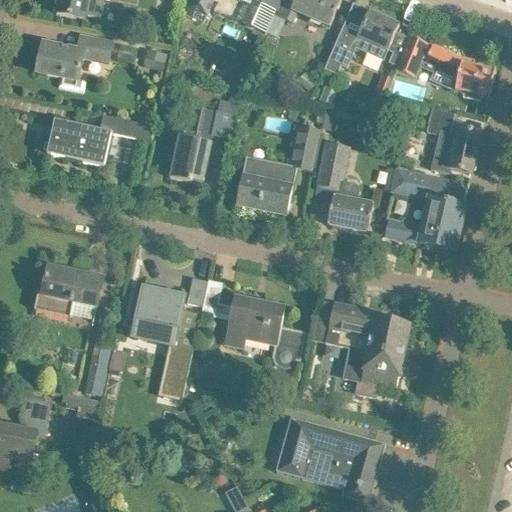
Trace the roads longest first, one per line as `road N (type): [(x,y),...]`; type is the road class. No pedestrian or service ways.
road 1 (residential): [(458,296),(0,195)]
road 2 (residential): [(458,296),(511,69)]
road 3 (residential): [(407,511),(458,296)]
